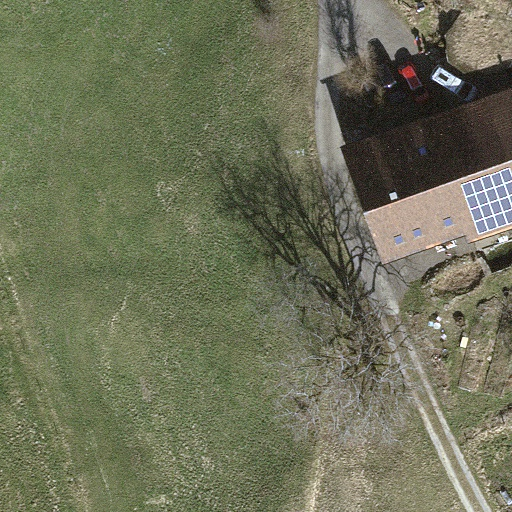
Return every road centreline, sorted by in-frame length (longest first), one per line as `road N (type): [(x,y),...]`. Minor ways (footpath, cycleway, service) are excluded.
road 1 (track): [(474,511),(357,251)]
road 2 (track): [(309,511),(357,251)]
road 3 (residential): [(326,0),(323,118),(357,251)]
